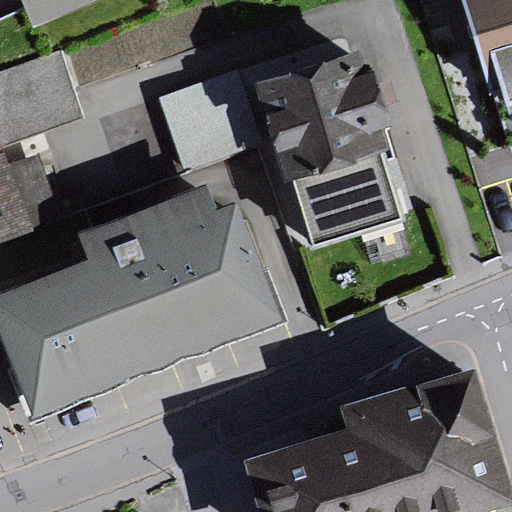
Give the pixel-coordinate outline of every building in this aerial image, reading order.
[(89,0),(23,0),(33,24),(89,0)] [(511,0),(464,0),(511,152),(511,0)] [(63,52),(0,72),(0,145),(84,119),(63,52)] [(368,68),(264,95),(320,260),(417,235),(368,68)] [(238,72),(161,96),(185,169),(261,144),(238,72)] [(0,163),(0,248),(35,238),(1,163),(0,163)] [(83,257),(0,291),(0,344),(36,433),(294,329),(241,199),(215,181),(81,233),(83,257)] [(351,428),(245,460),(260,511),(471,511),(511,500),(472,367),(344,405),(351,428)]
